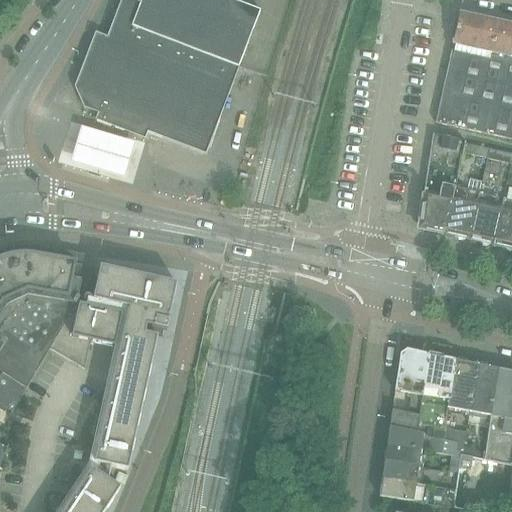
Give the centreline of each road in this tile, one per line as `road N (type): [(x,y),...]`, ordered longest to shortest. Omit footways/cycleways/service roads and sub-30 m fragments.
road 1 (secondary): [(7,222),(126,229),(378,287)]
road 2 (secondary): [(368,257),(18,185)]
road 3 (unclassified): [(368,257),(365,230),(401,0)]
road 4 (residential): [(349,511),(381,313),(378,287)]
road 5 (residential): [(128,511),(180,369)]
road 6 (secondary): [(511,299),(368,257)]
road 7 (secondary): [(378,287),(454,306),(511,309)]
